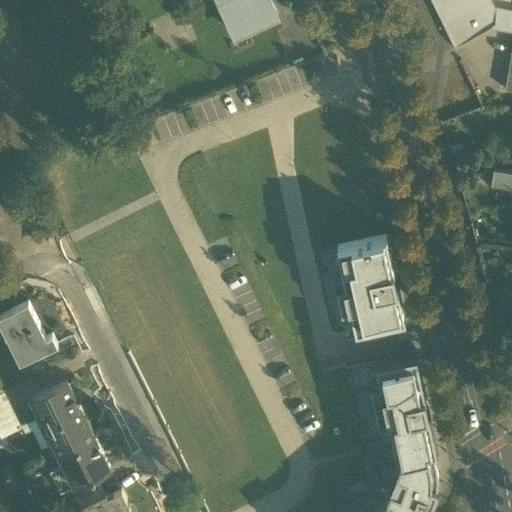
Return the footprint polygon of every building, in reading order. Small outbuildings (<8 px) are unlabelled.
[(216,0),(232,33),(276,12),(270,0),(216,0)] [(432,0),(454,45),(491,25),(487,9),(492,6),(493,6),(489,0),(432,0)] [(511,9),(511,0),(489,0),(493,6),(511,9)] [(506,27),(511,28),(511,9),(493,6),(492,6),(487,9),(491,25),(506,27)] [(511,173),(494,170),(491,186),(511,189),(511,173)] [(457,176),(462,190),(472,187),(467,173),(457,176)] [(387,235),(337,246),(345,281),(336,283),(342,308),(350,306),(356,329),(405,318),(387,235)] [(495,257),(482,260),(485,275),(498,271),(495,257)] [(0,315),(0,322),(20,363),(58,344),(53,333),(47,337),(29,301),(0,315)] [(437,450),(416,351),(377,360),(381,380),(371,382),(379,422),(389,420),(397,456),(395,456),(383,489),(384,491),(385,491),(400,511),(420,511),(422,510),(427,504),(432,497),(437,484),(438,475),(438,462),(436,450),(437,450)] [(55,443),(60,453),(95,436),(68,381),(33,399),(41,415),(55,443)] [(0,436),(1,438),(22,427),(21,425),(4,391),(0,393),(0,436)] [(21,425),(22,427),(25,435),(32,431),(41,450),(55,443),(41,415),(21,425)] [(111,468),(95,436),(60,453),(65,464),(75,485),(95,476),(111,468)] [(74,486),(75,485),(65,464),(50,471),(61,493),(74,486)] [(74,486),(79,497),(101,487),(95,476),(75,485),(74,486)] [(76,499),(81,511),(84,510),(83,508),(106,497),(101,487),(79,497),(76,499)] [(84,510),(84,511),(133,511),(122,489),(106,497),(83,508),(84,510)] [(400,511),(385,491),(384,491),(356,511),(354,511),(349,505),(340,511),(400,511)]
